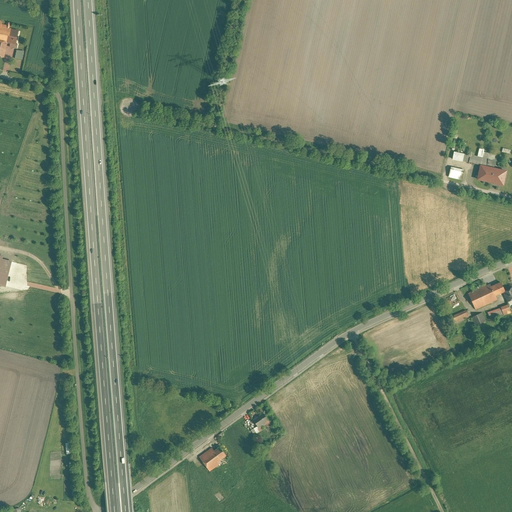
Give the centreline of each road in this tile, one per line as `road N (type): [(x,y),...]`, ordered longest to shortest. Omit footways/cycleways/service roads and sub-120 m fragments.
road 1 (motorway): [(125,511),(88,0)]
road 2 (motorway): [(77,0),(114,511)]
road 3 (tertiary): [(105,511),(335,341),(511,258)]
road 4 (unclassified): [(94,511),(85,484),(59,110),(50,91),(0,78)]
road 5 (residential): [(127,106),(511,196)]
